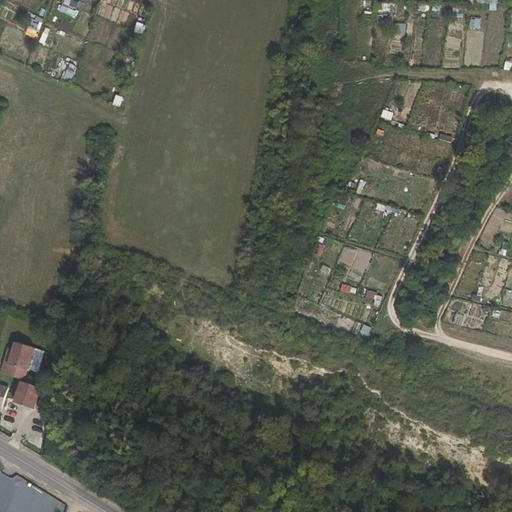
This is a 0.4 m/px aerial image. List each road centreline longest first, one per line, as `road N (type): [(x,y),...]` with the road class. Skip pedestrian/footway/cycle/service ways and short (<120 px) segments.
road 1 (track): [(441,338),(405,328),(393,306),(483,89),(511,92)]
road 2 (track): [(511,174),(436,320)]
road 3 (primary): [(0,448),(105,511)]
